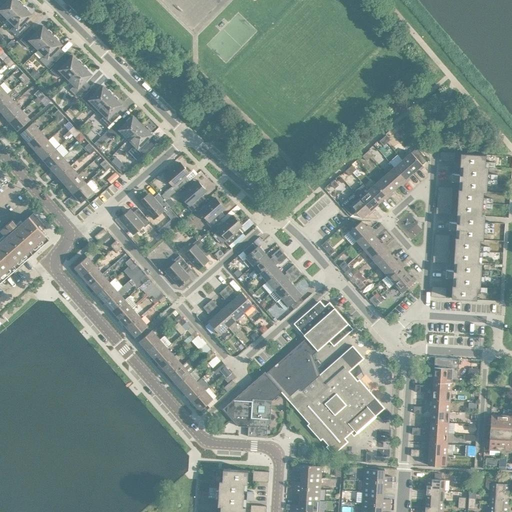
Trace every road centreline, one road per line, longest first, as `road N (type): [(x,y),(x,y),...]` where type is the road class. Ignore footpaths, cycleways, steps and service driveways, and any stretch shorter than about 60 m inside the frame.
road 1 (unclassified): [(189,421),(45,254),(70,232)]
road 2 (residential): [(185,131),(54,0)]
road 3 (residential): [(397,511),(400,346)]
road 4 (unclassified): [(272,511),(272,447),(200,434),(189,421)]
road 5 (residential): [(422,249),(426,188),(412,187),(388,211),(387,222),(407,247)]
road 6 (residential): [(231,359),(333,272)]
road 7 (residential): [(181,289),(272,210)]
